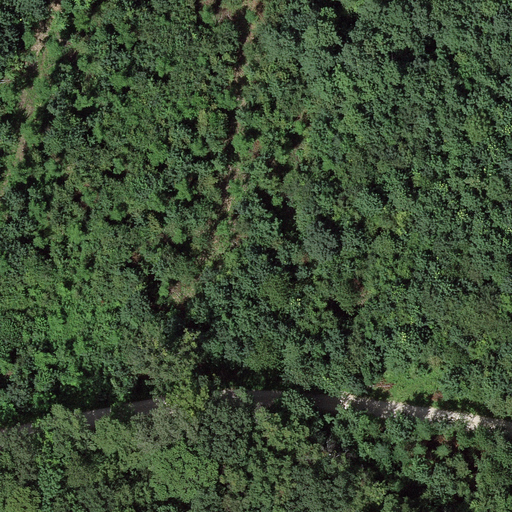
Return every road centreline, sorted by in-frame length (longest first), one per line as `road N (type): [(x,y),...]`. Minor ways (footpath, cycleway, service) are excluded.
road 1 (track): [(511,434),(252,396),(141,406),(0,436)]
road 2 (track): [(511,345),(377,410)]
